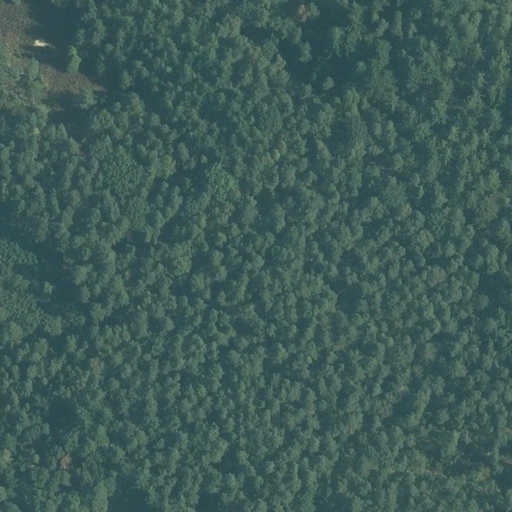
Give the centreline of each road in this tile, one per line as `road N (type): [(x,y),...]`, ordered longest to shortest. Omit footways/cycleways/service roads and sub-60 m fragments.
road 1 (unclassified): [(511,324),(222,0)]
road 2 (track): [(487,296),(317,511)]
road 3 (track): [(376,174),(511,107)]
